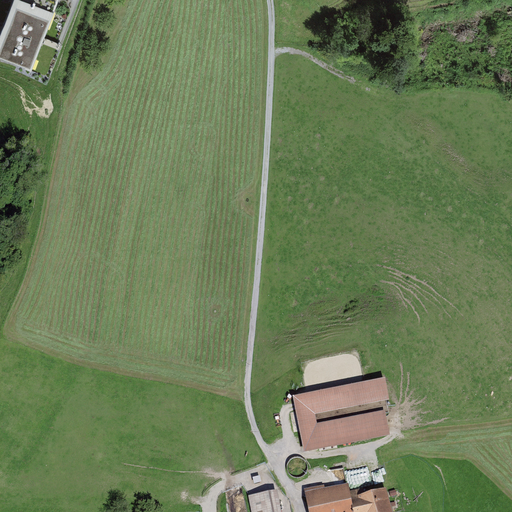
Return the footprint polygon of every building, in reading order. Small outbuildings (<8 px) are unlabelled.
[(58,0),(14,0),(0,38),(0,58),(32,71),(58,0)] [(379,382),(288,400),(301,457),(386,439),(382,413),(315,427),(312,417),(386,402),(379,382)] [(305,468),(292,459),(286,468),(298,477),(305,468)] [(344,481),(301,490),(305,511),(388,511),(384,490),(347,498),(344,481)] [(279,511),(275,492),(247,497),(250,511),(279,511)]
